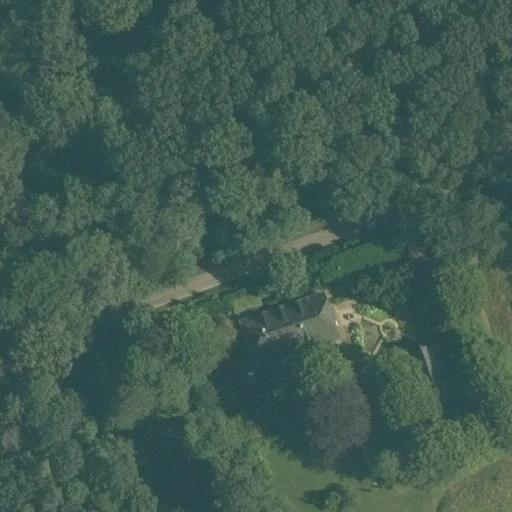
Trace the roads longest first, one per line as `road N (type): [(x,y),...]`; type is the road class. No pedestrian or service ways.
road 1 (unclassified): [(511,167),(0,348)]
road 2 (track): [(0,140),(79,319)]
